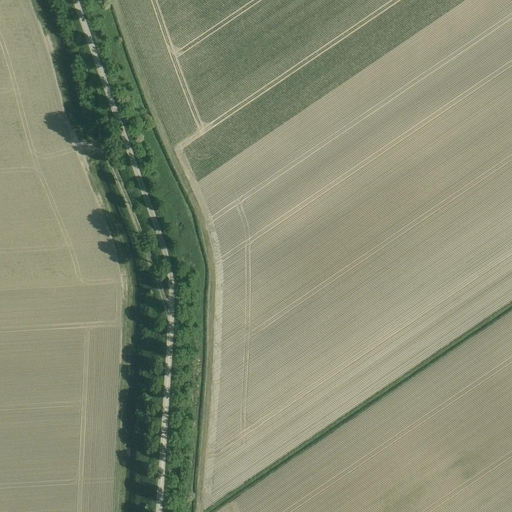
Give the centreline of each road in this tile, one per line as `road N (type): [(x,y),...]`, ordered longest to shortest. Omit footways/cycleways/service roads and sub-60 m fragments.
road 1 (unclassified): [(158,511),(172,281),(75,0)]
road 2 (track): [(68,145),(108,159),(171,309)]
